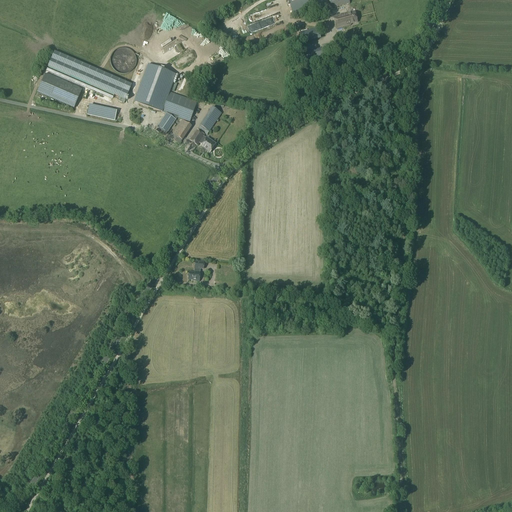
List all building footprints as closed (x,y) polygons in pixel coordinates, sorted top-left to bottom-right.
[(328,8),(328,6),(326,0),(287,0),(292,17),(328,8)] [(328,0),(330,6),(331,9),(349,4),(348,0),(328,0)] [(263,9),(250,15),(251,18),(264,13),(263,9)] [(279,12),(252,23),(254,28),(281,17),(279,12)] [(357,23),(354,12),(348,14),(347,13),(333,17),(336,29),(350,25),(357,23)] [(299,34),(302,44),(320,39),(318,29),(299,34)] [(220,41),(222,38),(212,32),(210,35),(220,41)] [(346,45),(345,39),(336,41),(338,47),(346,45)] [(325,60),(340,56),(336,43),(322,46),(322,49),(301,54),(304,66),(325,60)] [(47,67),(125,100),(131,85),(54,52),(47,67)] [(166,69),(178,65),(176,61),(164,65),(166,69)] [(147,65),(133,102),(162,113),(167,98),(168,94),(169,94),(176,76),(147,65)] [(83,86),(46,70),(38,89),(75,105),(83,86)] [(169,94),(168,94),(167,98),(162,113),(161,113),(166,114),(157,128),(166,134),(177,118),(189,123),(196,104),(169,94)] [(209,133),(221,114),(212,108),(199,126),(209,133)] [(179,145),(191,127),(182,120),(170,139),(179,145)] [(215,145),(206,139),(203,137),(204,136),(196,131),(189,141),(197,146),(199,143),(201,145),(200,147),(209,153),(215,145)] [(195,263),(194,269),(194,273),(188,273),(188,275),(187,276),(187,277),(188,278),(188,280),(195,281),(199,281),(199,273),(199,269),(203,270),(203,263),(195,263)]
